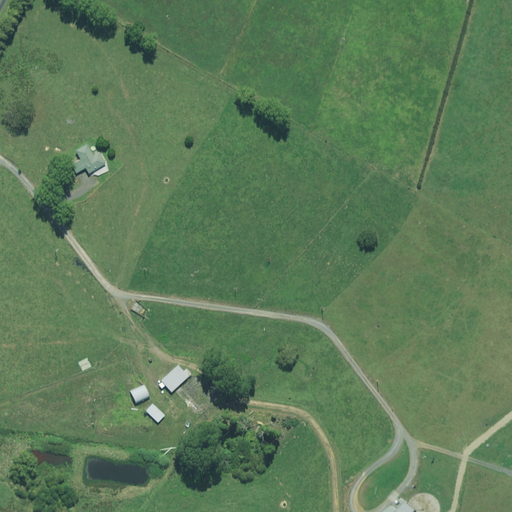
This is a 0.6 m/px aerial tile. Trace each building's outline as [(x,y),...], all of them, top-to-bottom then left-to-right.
[(93,155),(87,145),(75,152),(80,160),(71,165),(76,174),(85,168),(88,174),(105,164),(97,152),(93,155)] [(183,373),(177,366),(157,384),(161,389),(164,386),(171,393),(191,375),(186,370),(183,373)] [(148,398),(143,386),(129,392),(134,404),(148,398)] [(164,416),(152,404),(145,411),(157,423),(164,416)] [(416,511),(417,511),(408,503),(400,511),(416,511)]
